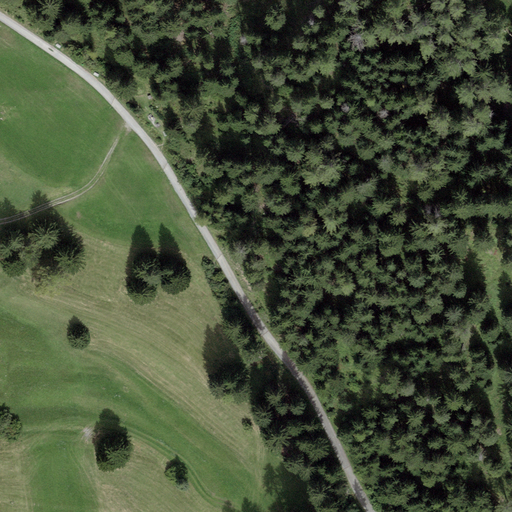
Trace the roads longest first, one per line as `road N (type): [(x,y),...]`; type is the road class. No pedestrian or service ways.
road 1 (track): [(374,511),(308,386),(248,313),(173,178),(130,119),(87,76),(0,18)]
road 2 (track): [(130,119),(99,175),(78,194),(0,222)]
